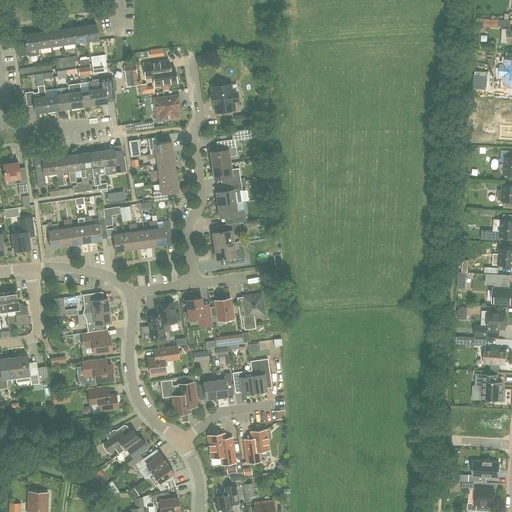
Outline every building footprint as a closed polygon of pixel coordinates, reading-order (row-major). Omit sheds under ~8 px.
[(476,23),(475,26),(476,29),(480,30),(483,27),(483,24),(481,21),(477,21),(477,22),(476,23)] [(97,24),(85,25),(87,42),(99,40),(97,24)] [(85,25),(73,27),(75,43),(87,42),(85,25)] [(73,27),(61,29),(63,45),(75,43),(73,27)] [(61,29),(49,30),(51,47),(63,45),(61,29)] [(501,43),(509,43),(511,43),(511,29),(510,29),(509,31),(502,30),(501,43)] [(49,30),(37,32),(39,48),(51,47),(49,30)] [(25,33),(26,41),(18,42),(20,56),(28,55),(27,50),(39,48),(37,32),(25,33)] [(501,64),(500,76),(505,76),(505,84),(509,84),(509,86),(511,86),(511,52),(506,52),(505,64),(501,64)] [(101,55),(91,56),(92,65),(102,64),(101,55)] [(75,66),(75,61),(76,60),(76,56),(65,58),(66,67),(75,66)] [(65,58),(55,59),(56,69),(66,67),(65,58)] [(170,68),(169,60),(144,64),(146,78),(154,76),(155,85),(177,82),(174,67),(170,68)] [(93,73),(103,72),(102,64),(92,65),(93,73)] [(125,75),(137,73),(136,65),(124,67),(125,75)] [(90,67),(78,68),(79,76),(91,74),(90,67)] [(66,70),(57,71),(58,78),(67,77),(67,75),(66,70)] [(486,88),(486,74),(473,74),(472,88),(486,88)] [(112,78),(92,80),(96,104),(107,103),(107,99),(114,98),(113,90),(116,89),(114,79),(112,79),(112,78)] [(87,90),(81,90),(84,106),(96,104),(92,80),(87,81),(88,89),(87,90)] [(217,84),(216,85),(217,86),(211,87),(215,112),(234,109),(233,101),(234,101),(235,100),(236,100),(236,99),(237,98),(237,97),(237,96),(236,95),(236,94),(235,93),(234,93),(233,92),(232,92),(230,84),(225,85),(225,84),(224,83),(224,82),(223,81),(222,81),(221,81),(220,81),(219,81),(218,82),(217,82),(217,83),(217,84)] [(69,92),(72,108),(84,106),(81,90),(80,82),(76,83),(77,91),(69,92)] [(33,93),(33,91),(25,92),(27,106),(35,105),(36,113),(48,111),(46,95),(44,84),(38,85),(39,92),(33,93)] [(65,93),(58,94),(60,110),(72,108),(69,92),(68,86),(64,87),(65,93)] [(46,95),(48,111),(60,110),(58,94),(46,95)] [(178,95),(154,99),(156,113),(159,113),(160,120),(178,118),(177,110),(180,110),(178,95)] [(511,115),(495,114),(495,124),(500,125),(499,139),(511,139),(511,115)] [(149,138),(151,154),(173,151),(171,140),(157,143),(156,137),(149,138)] [(137,139),(128,141),(131,157),(140,156),(137,139)] [(224,150),(218,151),(210,152),(212,165),(230,163),(230,157),(237,156),(234,139),(222,141),(224,150)] [(114,151),(114,149),(102,150),(104,166),(106,175),(111,175),(110,165),(116,165),(117,172),(125,171),(122,150),(114,151)] [(102,150),(90,152),(92,168),(94,181),(94,182),(100,182),(100,180),(99,167),(104,166),(102,150)] [(174,161),(173,151),(151,154),(148,154),(148,159),(156,157),(157,163),(174,161)] [(85,169),(92,168),(90,152),(78,154),(80,170),(81,178),(86,177),(85,169)] [(80,170),(78,154),(66,156),(68,172),(70,182),(76,181),(74,171),(80,170)] [(57,173),(58,186),(64,185),(62,172),(68,172),(66,156),(54,157),(57,173)] [(45,175),(57,173),(54,157),(42,159),(43,167),(35,168),(38,187),(46,186),(45,175)] [(176,171),(174,161),(157,163),(158,169),(150,170),(151,175),(176,171)] [(21,180),(19,168),(18,162),(8,164),(7,162),(1,163),(2,168),(4,168),(6,180),(14,179),(14,183),(18,183),(19,194),(28,193),(26,179),(21,180)] [(227,183),(239,182),(240,182),(239,169),(231,170),(230,163),(212,165),(214,179),(226,177),(227,183)] [(177,181),(176,171),(151,175),(151,178),(159,177),(160,184),(177,181)] [(82,184),(83,187),(83,192),(93,190),(92,183),(89,184),(88,177),(81,178),(82,184)] [(163,200),(162,194),(178,192),(177,181),(160,184),(161,190),(153,191),(154,201),(163,200)] [(241,182),(240,182),(239,182),(227,183),(224,184),(225,191),(216,192),(217,205),(235,202),(242,201),(240,190),(242,190),(241,182)] [(498,190),(498,200),(503,200),(502,201),(504,201),(504,207),(510,207),(510,202),(511,201),(511,185),(503,185),(503,190),(498,190)] [(58,187),(50,188),(50,191),(49,192),(50,197),(60,195),(59,189),(58,187)] [(106,192),(107,201),(124,199),(123,190),(106,192)] [(22,196),(23,207),(30,206),(29,195),(22,196)] [(235,202),(217,205),(219,218),(231,216),(232,223),(239,222),(246,221),(244,210),(236,211),(235,202)] [(18,208),(4,210),(5,218),(19,216),(18,208)] [(110,208),(103,209),(105,218),(106,226),(113,225),(111,215),(110,208)] [(484,230),(484,240),(501,241),(501,237),(511,237),(511,220),(511,221),(511,218),(511,214),(503,214),(503,220),(501,220),(501,231),(484,230)] [(105,218),(98,219),(99,223),(93,224),(92,216),(88,217),(91,243),(102,241),(100,231),(106,230),(106,226),(105,218)] [(91,243),(88,217),(84,218),(85,225),(79,226),(81,244),(91,243)] [(27,232),(33,232),(31,218),(19,219),(20,233),(12,234),(14,251),(29,249),(27,232)] [(65,228),(58,229),(61,247),(71,246),(67,220),(64,221),(65,228)] [(71,246),(81,244),(79,226),(73,227),(72,220),(67,220),(71,246)] [(157,221),(153,221),(156,246),(167,244),(166,240),(172,240),(169,220),(163,221),(164,227),(158,228),(157,221)] [(146,247),(156,246),(153,221),(148,222),(149,229),(143,230),(146,247)] [(61,247),(58,229),(53,230),(52,222),(47,223),(50,248),(61,247)] [(226,231),(217,232),(212,232),(214,245),(233,243),(232,234),(241,233),(239,222),(232,223),(225,224),(226,231)] [(123,233),(125,250),(136,249),(132,224),(128,225),(129,232),(123,233)] [(136,249),(146,247),(143,230),(137,231),(136,224),(132,224),(136,249)] [(115,252),(125,250),(123,233),(117,234),(116,226),(111,227),(115,252)] [(235,256),(233,243),(214,245),(216,259),(231,257),(232,263),(245,262),(244,255),(235,256)] [(493,253),(493,265),(499,265),(500,265),(511,265),(511,249),(500,249),(499,254),(493,253)] [(281,255),(274,256),(275,264),(282,263),(281,255)] [(494,288),(493,302),(511,303),(511,289),(501,289),(501,285),(502,285),(503,275),(486,274),(486,284),(494,284),(494,288)] [(4,293),(6,311),(15,310),(16,315),(19,315),(21,325),(29,324),(27,305),(19,307),(17,291),(4,293)] [(107,298),(103,299),(94,300),(93,293),(82,295),(84,308),(82,314),(84,314),(109,311),(107,298)] [(237,298),(240,318),(243,317),(244,330),(256,328),(255,316),(265,315),(262,295),(237,298)] [(62,298),(54,299),(56,318),(64,317),(64,316),(63,310),(62,298)] [(199,327),(213,325),(210,303),(202,304),(202,299),(187,301),(188,311),(184,312),(185,321),(198,319),(199,327)] [(216,301),(216,307),(210,307),(211,316),(217,315),(218,320),(232,319),(230,299),(216,301)] [(173,303),(170,303),(170,301),(169,300),(164,301),(163,302),(163,304),(156,305),(158,315),(148,317),(152,340),(165,339),(164,331),(168,331),(167,323),(175,322),(180,321),(179,314),(174,314),(173,303)] [(472,318),(471,305),(457,305),(458,319),(472,318)] [(98,331),(97,324),(110,322),(109,311),(84,314),(82,314),(85,320),(87,333),(98,331)] [(499,328),(505,329),(505,326),(507,325),(507,321),(506,320),(506,313),(483,312),(482,326),(475,326),(475,329),(487,330),(487,337),(499,337),(499,328)] [(98,331),(87,333),(81,334),(83,347),(93,346),(94,354),(111,351),(109,337),(99,338),(98,331)] [(242,335),(243,343),(251,342),(250,334),(242,335)] [(225,346),(223,336),(215,337),(216,347),(225,346)] [(456,344),(465,344),(466,336),(456,336),(456,344)] [(247,344),(248,351),(258,350),(257,342),(247,344)] [(187,345),(182,348),(186,355),(191,352),(187,345)] [(228,347),(216,348),(217,355),(229,354),(228,347)] [(147,367),(146,368),(147,371),(148,372),(150,373),(150,375),(165,373),(174,372),(172,360),(179,359),(177,349),(162,351),(154,352),(155,358),(148,359),(149,366),(147,367)] [(505,350),(486,349),(485,363),(505,364),(505,350)] [(194,362),(209,359),(208,350),(193,353),(194,362)] [(19,357),(13,358),(15,377),(16,377),(17,382),(30,380),(30,385),(39,384),(48,383),(48,378),(38,379),(37,369),(29,370),(27,356),(26,356),(25,354),(18,355),(19,357)] [(13,358),(0,359),(0,366),(1,373),(0,373),(0,389),(7,388),(6,378),(15,377),(13,358)] [(111,365),(108,366),(107,359),(82,362),(84,377),(94,376),(95,382),(113,379),(111,365)] [(270,379),(267,359),(250,362),(251,371),(252,376),(254,393),(266,391),(265,380),(270,379)] [(242,395),(254,393),(252,376),(251,371),(232,374),(234,385),(241,384),(242,395)] [(223,374),(224,380),(214,381),(217,399),(227,397),(227,393),(232,393),(229,373),(223,374)] [(497,375),(483,374),(476,374),(475,386),(480,386),(479,399),(482,399),(482,402),(491,403),(491,400),(502,401),(503,390),(501,390),(502,382),(497,381),(497,375)] [(214,381),(202,383),(202,385),(197,386),(198,398),(205,397),(205,400),(217,399),(214,381)] [(175,415),(189,412),(189,408),(196,407),(193,383),(179,385),(179,386),(172,387),(173,397),(172,397),(175,415)] [(110,395),(109,388),(87,391),(89,405),(91,405),(92,414),(101,413),(100,411),(117,409),(116,402),(118,402),(119,401),(118,397),(117,396),(116,396),(115,395),(110,395)] [(474,407),(474,414),(479,414),(478,428),(502,429),(503,415),(492,415),(492,408),(474,407)] [(122,438),(118,433),(104,443),(110,453),(115,449),(119,455),(125,450),(127,449),(140,440),(132,430),(122,438)] [(266,433),(265,430),(250,432),(251,438),(244,439),(247,463),(260,461),(259,452),(268,450),(267,440),(269,439),(270,438),(269,434),(268,432),(266,433)] [(223,434),(208,436),(211,458),(220,457),(221,461),(221,464),(235,462),(234,456),(233,448),(231,437),(223,438),(223,434)] [(122,460),(124,459),(130,467),(143,458),(140,453),(147,448),(141,439),(140,440),(127,449),(125,450),(119,455),(118,455),(122,460)] [(153,452),(135,465),(138,469),(139,469),(147,479),(153,475),(167,464),(167,462),(165,459),(163,458),(160,455),(157,457),(153,452)] [(469,475),(468,481),(486,482),(487,476),(498,477),(499,462),(475,461),(474,475),(469,475)] [(153,475),(158,482),(155,484),(160,491),(172,487),(171,482),(172,482),(171,478),(170,477),(174,474),(171,470),(172,468),(169,465),(167,465),(167,464),(153,475)] [(235,466),(227,467),(227,473),(236,472),(236,473),(242,472),(241,464),(235,465),(235,466)] [(93,478),(95,480),(95,481),(97,480),(97,479),(104,474),(101,469),(91,475),(93,478)] [(446,480),(445,491),(460,492),(460,480),(446,480)] [(225,491),(221,496),(216,497),(218,511),(232,511),(232,507),(232,504),(238,503),(236,487),(225,488),(225,491)] [(477,511),(490,511),(490,505),(494,505),(494,502),(496,500),(496,496),(494,494),(495,491),(483,490),(483,489),(476,488),(475,504),(477,504),(476,511),(477,511)] [(29,492),(28,499),(27,511),(47,511),(48,493),(29,492)] [(164,492),(152,495),(154,506),(155,506),(155,511),(168,511),(178,511),(178,510),(180,510),(178,498),(169,499),(166,499),(164,492)] [(144,511),(142,498),(134,499),(136,509),(130,510),(130,511),(144,511)] [(255,504),(255,508),(253,509),(252,511),(273,511),(272,501),(255,504)] [(10,503),(9,511),(19,511),(20,503),(10,503)]
